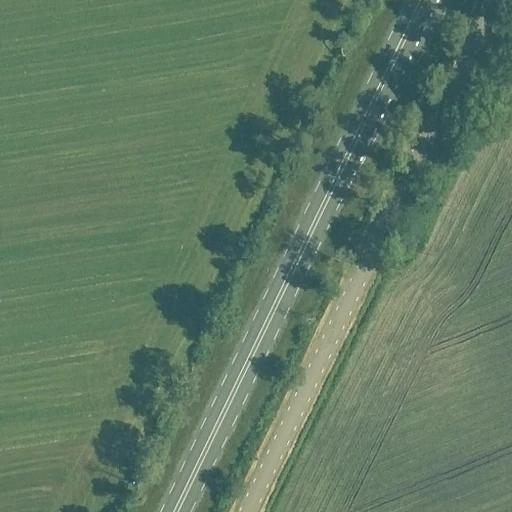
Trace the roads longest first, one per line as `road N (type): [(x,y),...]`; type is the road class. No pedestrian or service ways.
road 1 (unclassified): [(244,511),(491,0)]
road 2 (primary): [(418,0),(173,511)]
